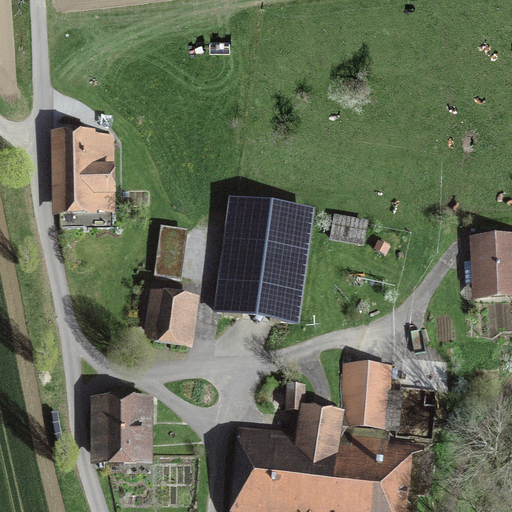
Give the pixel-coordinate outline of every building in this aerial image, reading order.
[(111,160),(86,161),(86,143),(58,143),(61,212),(113,210),(111,160)] [(289,325),(303,214),(232,205),(218,316),(289,325)] [(370,230),(340,224),(336,244),(366,250),(370,230)] [(511,239),(498,239),(498,245),(464,246),(464,297),(511,295),(511,239)] [(182,340),(186,299),(141,295),(137,334),(182,340)] [(349,370),(344,424),(378,427),(383,373),(349,370)] [(101,411),(100,459),(139,460),(140,411),(101,411)] [(409,511),(416,450),(385,446),(386,437),(336,431),(337,421),(301,417),(297,452),(249,447),(241,511),(409,511)]
